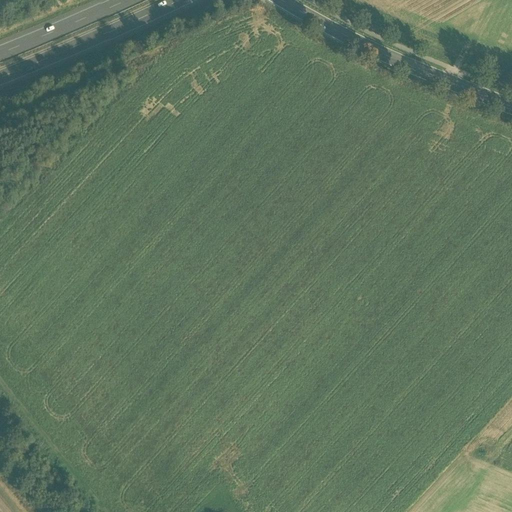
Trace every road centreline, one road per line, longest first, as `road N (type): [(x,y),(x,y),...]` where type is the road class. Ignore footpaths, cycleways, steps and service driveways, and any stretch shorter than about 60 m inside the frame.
road 1 (tertiary): [(511,108),(370,49),(280,0)]
road 2 (motorway): [(0,75),(172,0)]
road 3 (track): [(0,382),(104,511)]
road 4 (motorway): [(120,0),(0,52)]
